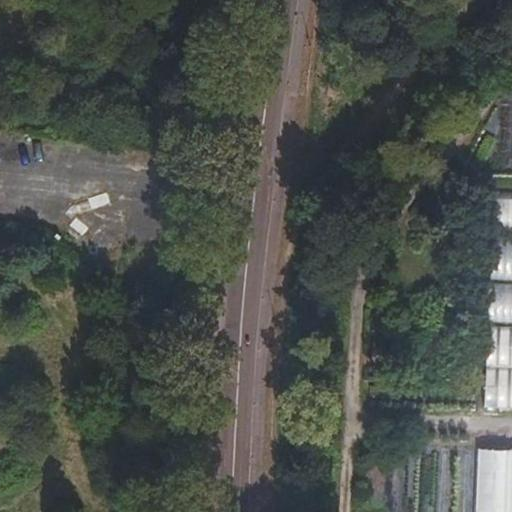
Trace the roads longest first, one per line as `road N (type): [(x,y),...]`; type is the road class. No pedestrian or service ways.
road 1 (primary): [(297,0),(282,94),(260,511)]
road 2 (track): [(467,0),(301,206),(275,215)]
road 3 (unknown): [(511,424),(350,418)]
